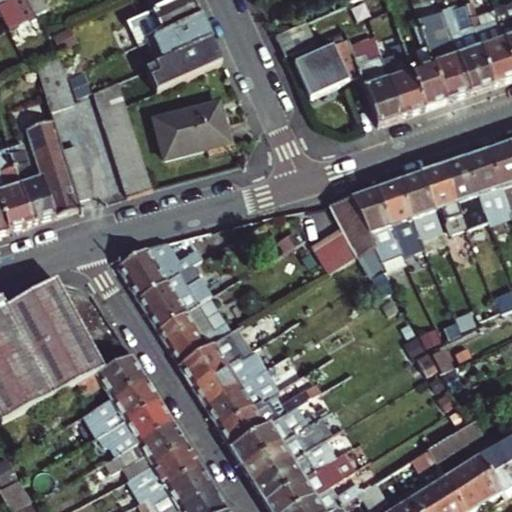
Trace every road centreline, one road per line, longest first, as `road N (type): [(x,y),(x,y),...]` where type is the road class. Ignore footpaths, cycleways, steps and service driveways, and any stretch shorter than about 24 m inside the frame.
road 1 (residential): [(249,511),(81,246)]
road 2 (residential): [(81,246),(301,188)]
road 3 (residential): [(301,188),(511,115)]
road 4 (residential): [(218,0),(301,188)]
